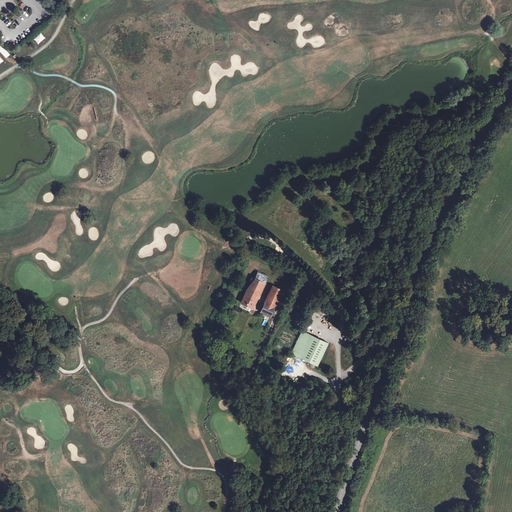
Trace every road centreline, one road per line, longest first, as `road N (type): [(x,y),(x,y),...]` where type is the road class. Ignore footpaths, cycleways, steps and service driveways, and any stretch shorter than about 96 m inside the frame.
road 1 (tertiary): [(511,87),(418,271),(336,511)]
road 2 (track): [(372,407),(342,420),(325,417),(267,389),(252,366)]
